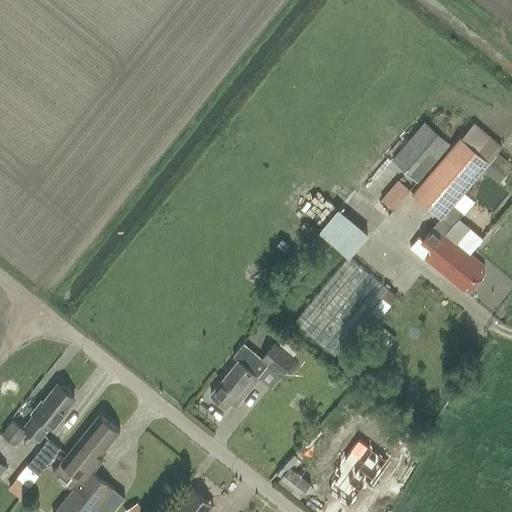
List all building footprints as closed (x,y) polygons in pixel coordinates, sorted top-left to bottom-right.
[(392,160),(418,182),(451,144),(424,122),(392,160)] [(470,255),(483,239),(459,219),(465,211),(455,203),(505,145),(476,122),(413,196),(440,220),(425,239),(421,236),(411,247),(464,291),(468,285),(472,289),(484,275),(480,272),(484,267),(470,255)] [(511,168),(511,163),(498,153),(490,164),(506,176),(511,168)] [(409,192),(398,182),(382,201),(392,211),(409,192)] [(380,297),(386,290),(347,257),(294,321),(333,354),(380,297)] [(397,298),(386,290),(380,297),(391,306),(397,298)] [(236,407),(259,378),(258,378),(268,366),(281,377),(294,360),(274,344),(261,360),(243,345),(233,358),(238,362),(211,396),(226,408),(231,403),(236,407)] [(16,445),(26,432),(38,442),(49,427),(52,430),(63,418),(60,416),(75,398),(59,385),(44,403),(42,401),(32,414),(34,416),(23,429),(13,421),(2,434),(16,445)] [(52,473),(73,490),(54,511),(93,511),(112,490),(92,473),(103,459),(99,456),(119,431),(100,415),(60,463),(52,473)] [(384,427),(374,443),(394,456),(404,440),(384,427)] [(49,439),(18,478),(30,488),(61,448),(49,439)] [(342,480),(332,494),(353,511),(371,487),(374,489),(392,465),(363,443),(338,476),(342,480)] [(311,485),(289,468),(279,481),(300,498),(311,485)] [(208,511),(212,507),(193,491),(176,511),(208,511)]
